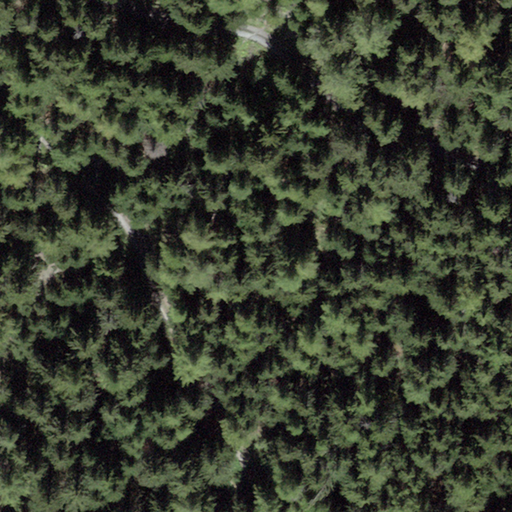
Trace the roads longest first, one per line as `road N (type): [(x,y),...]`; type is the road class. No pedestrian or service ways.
road 1 (track): [(0,85),(103,178),(147,230),(281,511)]
road 2 (track): [(110,0),(302,51),(511,183)]
